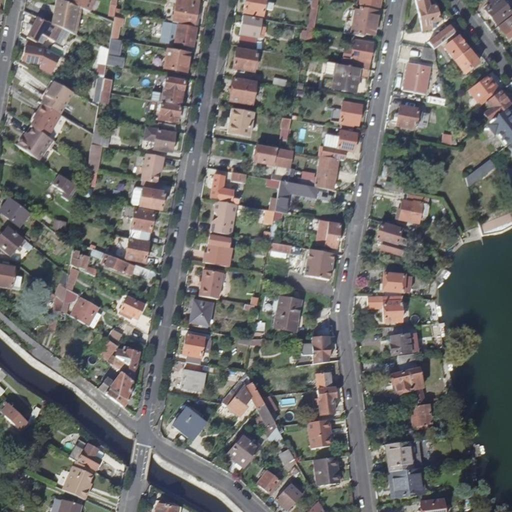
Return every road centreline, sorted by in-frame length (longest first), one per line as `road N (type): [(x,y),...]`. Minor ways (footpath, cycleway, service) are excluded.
road 1 (residential): [(396,0),(338,316),(365,511)]
road 2 (residential): [(140,436),(220,0)]
road 3 (residential): [(140,436),(222,482),(252,511)]
